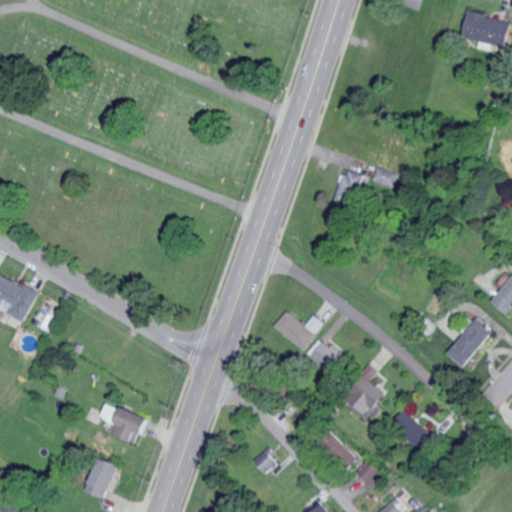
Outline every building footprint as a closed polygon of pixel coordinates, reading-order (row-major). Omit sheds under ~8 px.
[(511,26),(511,18),(471,12),(467,38),(509,45),(511,26)] [(395,187),(398,173),(377,168),(374,182),(395,187)] [(335,200),(353,206),(364,176),(346,170),(335,200)] [(511,315),(511,314),(511,271),(509,269),(497,284),(504,289),(494,301),(511,315)] [(0,300),(3,302),(0,308),(0,309),(26,322),(41,291),(26,284),(25,286),(0,273),(0,300)] [(450,354),(465,367),(495,331),(480,318),(450,354)] [(307,354),(337,376),(350,358),(320,336),(307,354)] [(349,399),(367,416),(387,395),(368,378),(349,399)] [(138,445),(151,419),(126,407),(113,433),(138,445)] [(438,432),(408,412),(396,430),(426,450),(438,432)] [(256,461),(268,473),(280,463),(268,450),(256,461)] [(121,466),(104,458),(89,490),(106,498),(121,466)] [(386,477),(372,460),(359,472),(374,488),(386,477)] [(405,511),(406,511),(396,500),(382,511),(405,511)]
